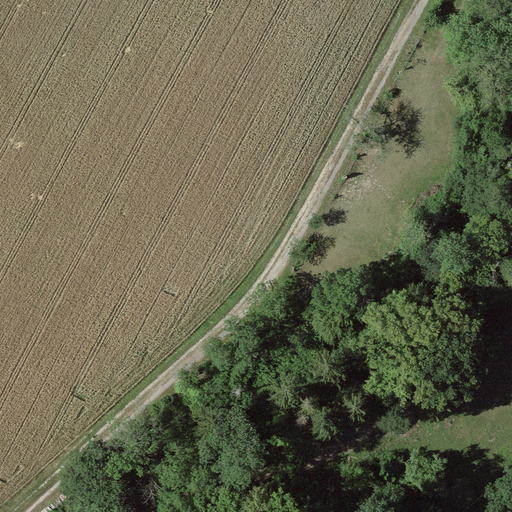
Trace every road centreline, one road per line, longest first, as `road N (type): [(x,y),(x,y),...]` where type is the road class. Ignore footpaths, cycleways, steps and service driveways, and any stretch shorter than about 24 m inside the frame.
road 1 (track): [(25,511),(271,281),(426,0)]
road 2 (track): [(178,511),(233,483),(369,438),(484,362),(511,334)]
